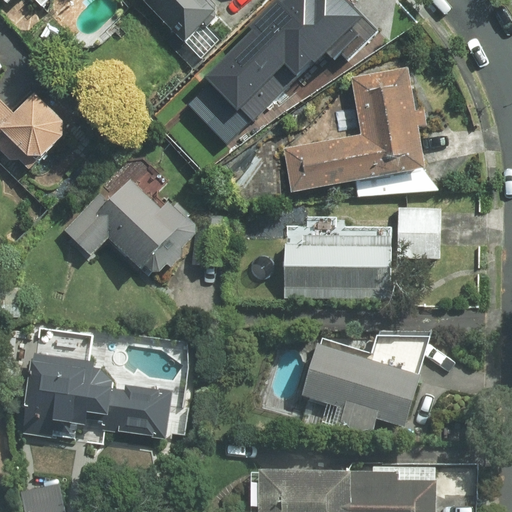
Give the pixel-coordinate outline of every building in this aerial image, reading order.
[(0,0),(0,4),(4,9),(13,0),(0,0)] [(149,0),(189,39),(220,8),(211,0),(149,0)] [(281,0),(205,75),(240,110),(287,64),(303,80),(368,16),(352,0),(281,0)] [(348,80),(358,140),(283,152),(290,195),(423,174),(416,130),(425,129),(422,113),(413,115),(406,71),(348,80)] [(0,100),(0,155),(23,177),(65,131),(30,98),(15,115),(0,100)] [(167,206),(161,213),(130,182),(108,205),(100,197),(63,232),(91,260),(108,244),(123,259),(138,273),(141,269),(154,282),(166,269),(170,272),(182,260),(182,252),(195,238),(195,228),(187,221),(189,218),(176,206),(171,211),(167,206)] [(442,210),(397,209),(396,262),(441,263),(442,210)] [(197,223),(193,267),(223,270),(227,226),(197,223)] [(283,290),(282,301),(389,303),(390,240),(302,238),(302,246),(283,246),(283,271),(283,290)] [(22,292),(0,291),(0,315),(21,316),(22,292)] [(298,399),(344,414),(339,428),(347,429),(348,433),(360,436),(366,434),(372,436),(375,424),(383,426),(403,432),(419,382),(314,349),(298,399)] [(114,371),(32,357),(19,435),(50,440),(50,438),(75,442),(77,429),(85,431),(87,420),(106,423),(104,434),(164,444),(172,395),(158,393),(157,396),(124,390),(123,395),(110,393),(114,371)] [(399,476),(257,473),(256,511),(435,511),(436,485),(398,484),(399,476)] [(62,511),(59,487),(19,494),(22,511),(62,511)]
